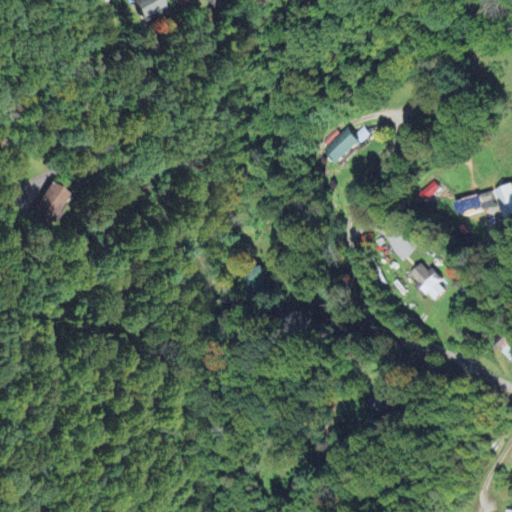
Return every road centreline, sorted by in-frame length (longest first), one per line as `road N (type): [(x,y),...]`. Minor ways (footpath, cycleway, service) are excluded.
road 1 (residential): [(511,386),(428,347),(379,338),(339,334),(207,353),(108,280),(106,116),(162,90),(221,0)]
road 2 (residential): [(463,361),(415,368),(389,394),(340,511)]
